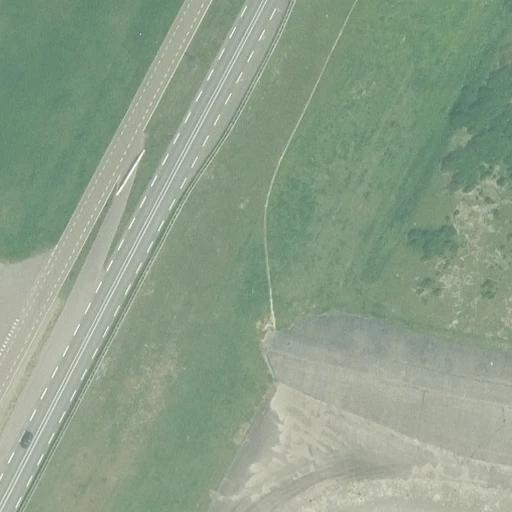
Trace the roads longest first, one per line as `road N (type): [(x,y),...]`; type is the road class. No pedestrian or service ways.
road 1 (primary): [(0,507),(260,0)]
road 2 (unclassified): [(0,374),(195,0)]
